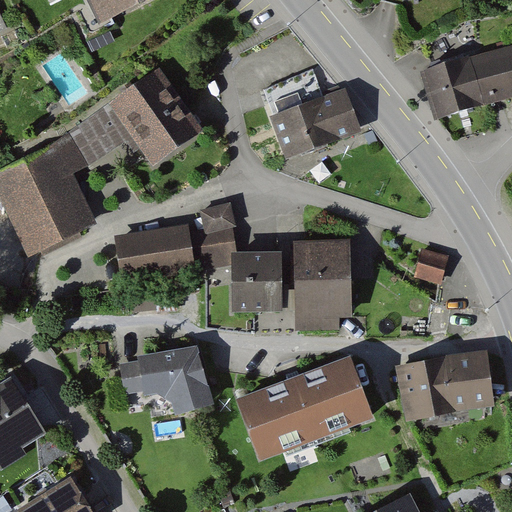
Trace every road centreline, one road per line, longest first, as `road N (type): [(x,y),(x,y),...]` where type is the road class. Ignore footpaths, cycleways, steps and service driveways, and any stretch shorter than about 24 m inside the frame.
road 1 (tertiary): [(297,0),(461,197)]
road 2 (residential): [(128,511),(29,343),(0,335)]
